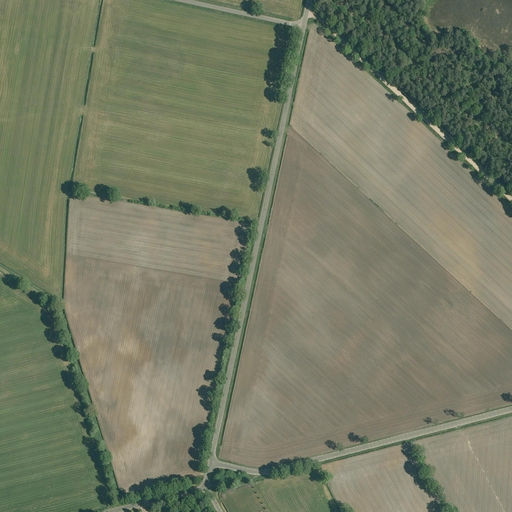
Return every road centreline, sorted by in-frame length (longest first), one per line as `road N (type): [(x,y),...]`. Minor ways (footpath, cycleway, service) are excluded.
road 1 (unclassified): [(211,462),(303,26)]
road 2 (tertiary): [(211,462),(267,472),(511,409)]
road 3 (track): [(511,198),(307,10)]
road 4 (unclassified): [(303,26),(181,0)]
